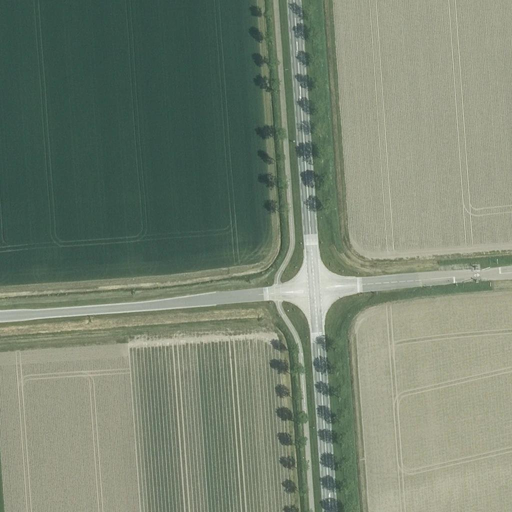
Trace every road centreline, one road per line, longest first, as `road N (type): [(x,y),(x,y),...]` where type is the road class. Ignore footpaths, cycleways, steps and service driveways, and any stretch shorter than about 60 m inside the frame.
road 1 (unclassified): [(0,316),(313,288)]
road 2 (secondary): [(313,288),(291,0)]
road 3 (secondary): [(329,511),(313,288)]
road 4 (unclassified): [(313,288),(511,272)]
